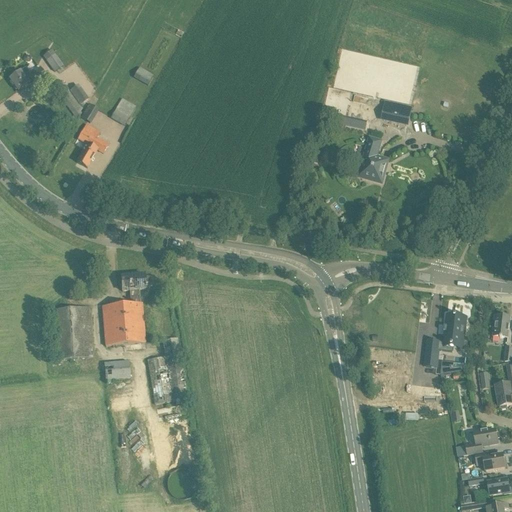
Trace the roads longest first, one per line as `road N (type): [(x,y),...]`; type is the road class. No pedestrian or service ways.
road 1 (unclassified): [(0,362),(189,340)]
road 2 (unclassified): [(211,511),(189,340)]
road 3 (secondary): [(439,279),(511,123)]
road 4 (secondary): [(339,364),(363,511)]
road 5 (secondary): [(235,253),(100,222)]
road 6 (secondary): [(0,151),(56,204),(100,222)]
